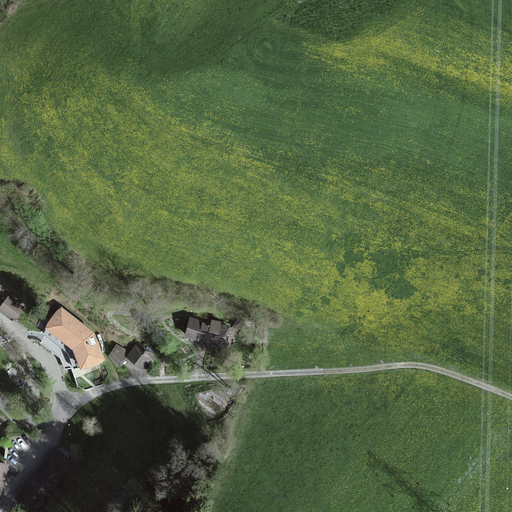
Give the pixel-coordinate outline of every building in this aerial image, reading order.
[(0,309),(15,320),(23,309),(8,298),(0,309)] [(88,366),(98,363),(103,359),(93,333),(62,309),(57,313),(50,322),(42,342),(61,357),(65,369),(88,366)] [(252,322),(233,318),(231,325),(240,327),(242,330),(245,329),(250,330),(252,322)] [(186,335),(206,340),(209,346),(227,347),(229,327),(211,322),(210,324),(190,319),(186,335)] [(117,346),(111,355),(121,363),(121,362),(125,358),(129,356),(143,368),(154,358),(152,354),(139,344),(131,354),(117,346)] [(34,511),(62,475),(48,464),(20,500),(34,511)]
